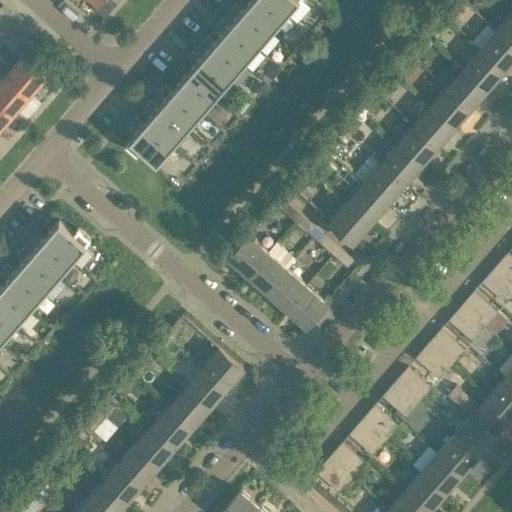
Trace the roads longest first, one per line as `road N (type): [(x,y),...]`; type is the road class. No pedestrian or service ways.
road 1 (residential): [(298,376),(41,153)]
road 2 (residential): [(280,398),(321,430),(511,221)]
road 3 (residential): [(298,376),(511,137)]
road 4 (residential): [(179,511),(280,398)]
